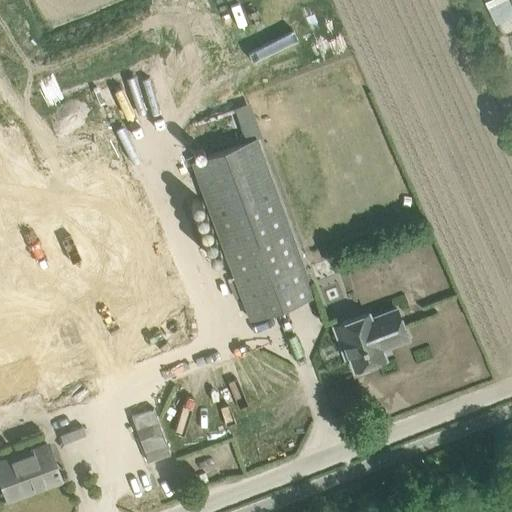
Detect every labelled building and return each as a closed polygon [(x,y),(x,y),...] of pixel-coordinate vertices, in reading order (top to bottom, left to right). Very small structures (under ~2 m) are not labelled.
[(511,9),(507,0),(482,0),(493,22),(511,12),(511,9)] [(216,31),(169,31),(170,83),(217,82),(216,31)] [(506,66),(487,74),(508,121),(511,118),(511,77),(511,78),(506,66)] [(176,120),(250,319),(314,295),(255,137),(240,96),(176,120)] [(0,415),(32,407),(42,442),(43,424),(38,405),(81,392),(0,108),(0,415)] [(63,152),(125,359),(191,339),(188,328),(193,326),(186,304),(171,308),(119,136),(63,152)] [(83,287),(97,331),(112,327),(98,282),(83,287)] [(385,357),(381,347),(388,344),(407,337),(397,309),(371,319),(368,312),(337,324),(344,343),(340,344),(345,357),(349,356),(354,369),(357,368),(359,371),(363,371),(367,370),(371,367),(370,363),(385,357)] [(0,462),(0,478),(0,479),(7,498),(8,498),(8,496),(33,487),(34,488),(60,478),(48,445),(0,462)]
